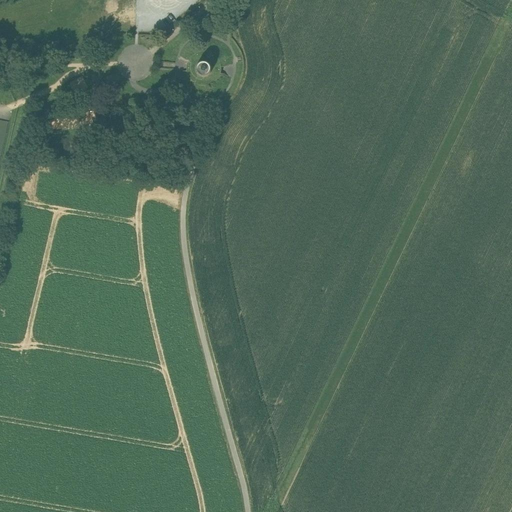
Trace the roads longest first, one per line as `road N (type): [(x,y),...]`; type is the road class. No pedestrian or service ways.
road 1 (track): [(190,163),(181,227),(189,281),(246,511)]
road 2 (track): [(0,60),(128,63)]
